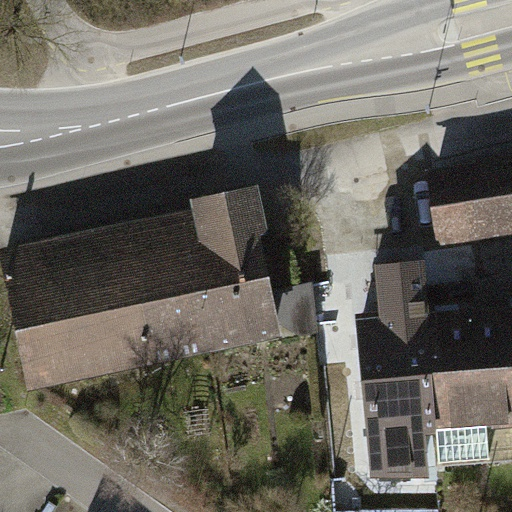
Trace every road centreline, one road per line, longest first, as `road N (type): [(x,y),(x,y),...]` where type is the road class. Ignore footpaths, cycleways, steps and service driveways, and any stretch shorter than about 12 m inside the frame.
road 1 (primary): [(0,136),(98,124),(511,15)]
road 2 (residential): [(143,511),(27,432)]
